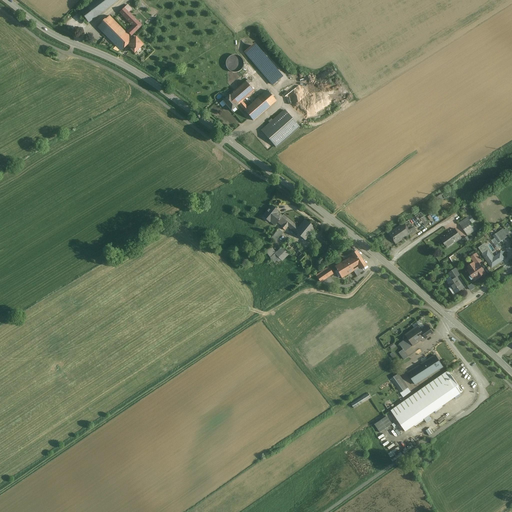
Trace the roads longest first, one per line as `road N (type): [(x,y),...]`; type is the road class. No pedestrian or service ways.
road 1 (secondary): [(5,0),(45,30),(145,78),(447,315)]
road 2 (unclassified): [(327,511),(480,398),(443,332),(447,315)]
